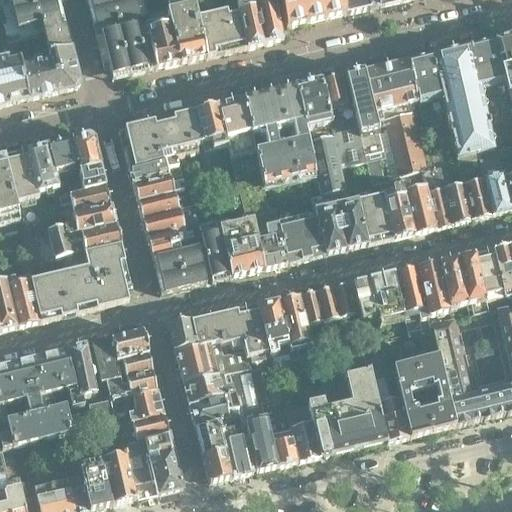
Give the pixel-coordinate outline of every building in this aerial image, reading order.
[(63,21),(58,1),(57,0),(0,0),(0,19),(5,39),(8,41),(18,38),(19,43),(43,37),(40,26),(63,21)] [(84,0),(101,67),(106,66),(111,84),(123,81),(153,74),(154,73),(145,35),(138,36),(134,21),(145,19),(147,15),(142,0),(84,0)] [(205,62),(195,20),(190,0),(178,0),(181,12),(166,15),(167,18),(152,22),(154,32),(145,35),(154,73),(178,68),(186,67),(186,66),(205,62)] [(280,33),(272,0),(233,0),(235,5),(239,23),(246,52),(283,44),(280,33)] [(345,18),(340,0),(277,0),(285,32),(345,18)] [(378,10),(375,0),(340,0),(345,18),(378,10)] [(421,0),(375,0),(378,10),(421,0)] [(246,52),(239,23),(235,5),(214,9),(216,15),(195,20),(205,62),(246,52)] [(70,50),(63,21),(40,26),(43,37),(47,55),(70,50)] [(511,66),(511,38),(493,43),(499,70),(511,66)] [(495,160),(482,104),(506,98),(506,96),(499,70),(493,43),(407,64),(421,119),(444,114),(456,162),(469,159),(471,166),(477,164),(495,160)] [(79,85),(70,50),(47,55),(49,61),(54,60),(62,95),(74,92),(75,92),(77,91),(78,90),(78,89),(79,88),(79,87),(79,86),(79,85)] [(28,103),(20,69),(18,61),(7,64),(7,60),(0,61),(0,109),(2,110),(2,109),(16,106),(28,103)] [(62,95),(54,60),(49,61),(49,62),(41,64),(40,60),(32,62),(33,66),(20,69),(28,103),(40,100),(41,101),(50,98),(62,95)] [(425,175),(414,130),(423,128),(421,119),(407,64),(399,67),(398,66),(372,73),(363,75),(378,139),(388,136),(401,188),(413,239),(452,230),(441,186),(438,172),(425,175)] [(511,94),(511,66),(499,70),(506,96),(511,94)] [(384,161),(378,139),(363,75),(344,79),(351,108),(346,109),(326,114),(330,128),(333,139),(340,171),(365,166),(384,161)] [(346,109),(339,81),(319,85),(326,114),(346,109)] [(330,128),(326,114),(319,85),(294,91),(304,135),(330,128)] [(315,177),(307,146),(304,135),(294,91),(275,95),(283,130),(291,128),(296,145),(288,147),(296,182),(315,177)] [(276,147),(273,136),(278,134),(277,131),(283,130),(275,95),(242,103),(251,138),(257,136),(258,139),(263,138),(266,149),(261,150),(262,154),(255,155),(264,190),(296,182),(288,147),(281,149),(280,146),(276,147)] [(269,211),(264,190),(255,155),(251,138),(242,103),(216,110),(226,149),(242,217),(249,216),(254,234),(277,228),(276,226),(272,210),(269,211)] [(226,149),(216,110),(188,117),(123,132),(128,153),(123,154),(128,174),(174,163),(175,163),(175,162),(183,160),(181,153),(202,148),(203,154),(226,149)] [(340,171),(333,139),(307,146),(315,177),(320,199),(331,197),(344,193),(339,171),(340,171)] [(99,170),(93,146),(94,146),(93,144),(93,143),(92,143),(91,142),(90,141),(89,141),(88,140),(87,141),(87,140),(85,141),(71,144),(79,175),(99,170)] [(74,170),(68,145),(48,150),(54,175),(74,170)] [(58,190),(54,175),(48,150),(26,155),(36,196),(58,190)] [(38,203),(36,196),(26,155),(3,161),(15,209),(38,203)] [(511,216),(503,183),(497,160),(495,160),(477,164),(482,184),(491,221),(511,216)] [(15,209),(3,161),(0,161),(0,221),(9,220),(9,221),(17,219),(15,209)] [(166,182),(164,174),(176,171),(174,163),(128,174),(132,190),(166,182)] [(491,221),(482,184),(472,186),(467,167),(458,170),(462,189),(471,225),(491,221)] [(511,215),(511,169),(511,170),(511,175),(511,180),(503,183),(511,216),(511,215)] [(104,188),(99,170),(79,175),(78,175),(82,193),(104,188)] [(182,194),(180,186),(170,188),(168,181),(166,182),(132,190),(136,206),(174,197),(174,196),(182,194)] [(471,225),(462,189),(448,192),(446,184),(441,186),(452,230),(471,225)] [(109,208),(104,188),(82,193),(61,198),(63,207),(70,205),(73,217),(109,208)] [(413,239),(401,188),(391,191),(393,202),(382,205),(392,244),(413,239)] [(366,250),(356,207),(355,206),(352,192),(344,193),(331,197),(345,255),(366,250)] [(178,213),(174,197),(136,206),(140,222),(178,213)] [(345,255),(331,197),(320,199),(310,202),(313,217),(324,260),(345,255)] [(392,244),(382,205),(381,199),(355,206),(356,207),(366,250),(392,244)] [(114,229),(110,212),(109,208),(73,217),(72,218),(75,229),(64,232),(66,241),(114,229)] [(183,234),(178,213),(140,222),(145,243),(170,237),(183,234)] [(264,274),(256,244),(254,234),(249,216),(242,217),(240,218),(243,229),(235,231),(246,278),(264,274)] [(324,260),(313,217),(276,226),(277,228),(279,239),(286,269),(302,265),(324,260)] [(246,278),(235,231),(227,233),(224,222),(215,224),(218,236),(229,282),(246,278)] [(119,248),(114,229),(66,241),(64,232),(48,236),(55,265),(60,263),(119,248)] [(229,282),(218,236),(198,241),(200,250),(174,256),(151,262),(159,299),(229,282)] [(174,256),(170,237),(145,243),(151,262),(174,256)] [(286,269),(279,239),(256,244),(264,274),(286,269)] [(129,289),(120,249),(119,248),(60,263),(63,273),(28,282),(28,284),(39,327),(127,306),(125,297),(132,296),(130,288),(129,289)] [(511,299),(511,271),(507,251),(491,255),(503,302),(511,299)] [(503,302),(491,255),(473,259),(484,306),(503,302)] [(484,306),(473,259),(460,262),(455,263),(466,308),(465,308),(468,320),(473,319),(486,316),(484,306)] [(466,308),(455,263),(437,267),(448,312),(465,308),(466,308)] [(448,312),(437,267),(415,272),(427,321),(425,322),(428,335),(429,338),(431,337),(430,329),(437,328),(435,319),(449,316),(448,312)] [(427,321),(415,272),(392,278),(402,321),(407,340),(428,335),(425,322),(427,321)] [(39,327),(28,284),(16,287),(13,274),(3,277),(5,284),(16,332),(39,327)] [(402,321),(392,278),(351,287),(360,326),(379,322),(380,326),(402,321)] [(0,336),(16,332),(5,284),(0,284),(0,336)] [(354,317),(347,288),(331,292),(338,321),(354,317)] [(338,321),(331,292),(315,296),(322,325),(338,321)] [(322,325),(315,296),(299,300),(306,329),(322,325)] [(309,345),(306,329),(299,300),(277,305),(287,343),(291,360),(298,359),(295,348),(309,345)] [(287,343),(277,305),(256,310),(267,357),(268,360),(277,358),(275,346),(287,343)] [(511,309),(496,314),(511,383),(511,388),(469,398),(451,324),(437,328),(430,329),(431,337),(432,339),(442,382),(447,403),(448,403),(454,431),(470,427),(470,426),(482,423),(482,424),(493,422),(492,421),(505,418),(505,419),(511,417),(511,309)] [(267,357),(256,310),(190,326),(196,351),(208,348),(242,340),(247,362),(267,357)] [(196,351),(190,326),(168,330),(174,356),(196,351)] [(147,359),(142,337),(111,344),(116,366),(147,359)] [(447,403),(442,382),(432,339),(425,341),(430,362),(414,366),(421,393),(435,390),(439,406),(425,409),(431,437),(454,431),(448,403),(447,403)] [(120,384),(116,366),(111,344),(91,349),(100,388),(120,384)] [(226,378),(222,358),(211,360),(208,348),(196,351),(174,356),(182,388),(226,378)] [(96,401),(84,351),(65,355),(73,390),(74,394),(67,396),(70,410),(82,407),(81,405),(96,401)] [(80,436),(77,421),(67,424),(64,409),(41,415),(38,403),(54,399),(53,395),(73,390),(65,355),(0,370),(0,449),(1,455),(80,436)] [(151,376),(147,359),(116,366),(120,384),(151,376)] [(431,437),(425,409),(411,413),(407,397),(421,393),(414,366),(391,371),(399,402),(409,443),(431,437)] [(266,404),(259,370),(226,378),(232,400),(233,400),(238,398),(242,415),(262,410),(261,405),(266,404)] [(385,446),(370,384),(367,373),(362,374),(362,375),(343,380),(350,406),(324,412),(322,403),(306,407),(311,427),(319,462),(385,446)] [(155,394),(151,376),(120,384),(100,388),(104,406),(124,402),(155,394)] [(232,400),(226,378),(182,388),(188,410),(232,400)] [(409,443),(399,402),(387,405),(384,390),(380,391),(378,382),(370,384),(385,446),(386,452),(394,450),(393,446),(409,443)] [(162,420),(155,394),(124,402),(130,427),(162,420)] [(227,424),(225,415),(236,412),(233,400),(232,400),(188,410),(187,410),(193,432),(227,424)] [(319,462),(311,427),(306,428),(302,411),(285,415),(282,400),(266,404),(274,436),(289,432),(291,440),(297,467),(319,462)] [(135,505),(122,448),(119,449),(109,405),(87,410),(94,440),(108,437),(112,451),(97,454),(100,465),(110,510),(135,505)] [(162,420),(130,427),(115,430),(119,449),(134,445),(143,443),(167,438),(162,420)] [(219,436),(231,433),(241,431),(238,422),(227,424),(193,432),(203,470),(208,488),(231,483),(219,436)] [(277,472),(270,445),(266,425),(244,430),(255,477),(277,472)] [(252,478),(243,442),(233,444),(231,433),(219,436),(231,483),(252,478)] [(171,454),(167,438),(143,443),(147,460),(171,454)] [(297,467),(291,440),(270,445),(277,472),(297,467)] [(155,500),(146,460),(147,460),(143,443),(134,445),(138,462),(126,465),(135,505),(147,502),(148,507),(151,506),(150,501),(155,500)] [(181,494),(171,454),(147,460),(146,460),(155,500),(181,494)] [(0,511),(21,511),(16,486),(6,488),(5,483),(3,475),(0,462),(0,511)] [(79,475),(76,464),(36,473),(39,485),(48,483),(56,481),(64,480),(79,476),(79,475)] [(103,511),(110,510),(100,465),(91,467),(92,472),(79,475),(79,476),(87,511),(103,511)] [(13,481),(11,473),(3,475),(5,483),(13,481)] [(87,511),(79,476),(64,480),(65,485),(71,511),(87,511)] [(71,511),(65,485),(57,487),(56,481),(48,483),(54,511),(71,511)] [(54,511),(48,483),(39,485),(40,491),(33,492),(37,511),(54,511)]
